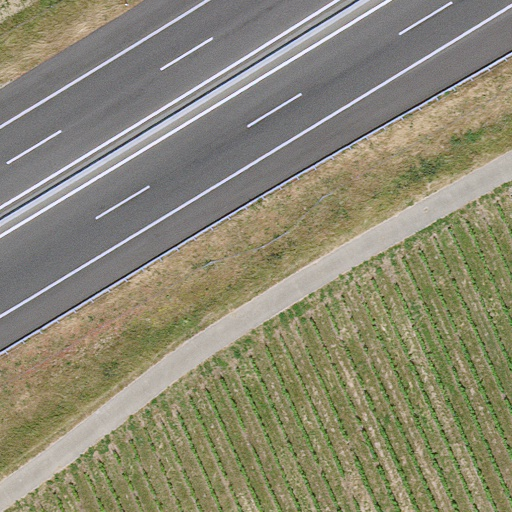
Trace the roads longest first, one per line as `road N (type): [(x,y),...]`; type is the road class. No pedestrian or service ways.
road 1 (track): [(0,493),(170,374),(511,166)]
road 2 (motorway): [(0,278),(459,0)]
road 3 (motorway): [(266,0),(0,164)]
